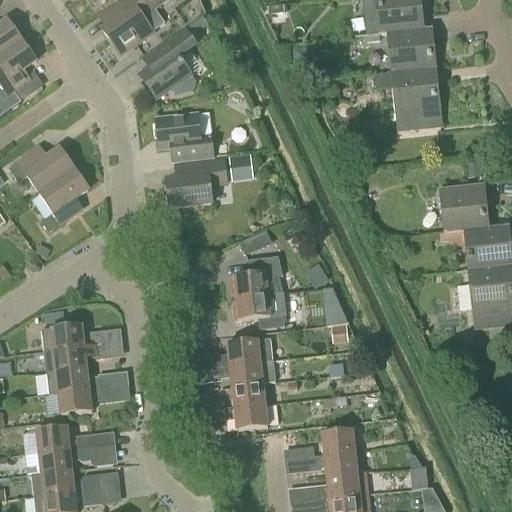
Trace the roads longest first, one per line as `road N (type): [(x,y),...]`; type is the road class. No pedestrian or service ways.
road 1 (residential): [(191,511),(155,475),(140,295),(99,261)]
road 2 (residential): [(99,261),(122,240),(127,217),(117,115),(91,80)]
